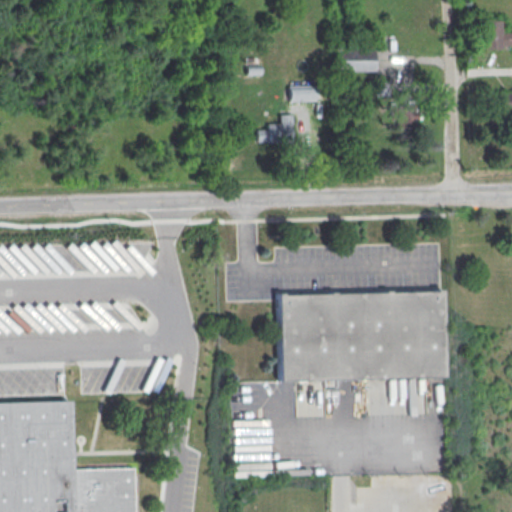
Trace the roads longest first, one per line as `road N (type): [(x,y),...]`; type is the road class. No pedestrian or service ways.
road 1 (tertiary): [(511,191),(0,207)]
road 2 (residential): [(443,0),(449,193)]
